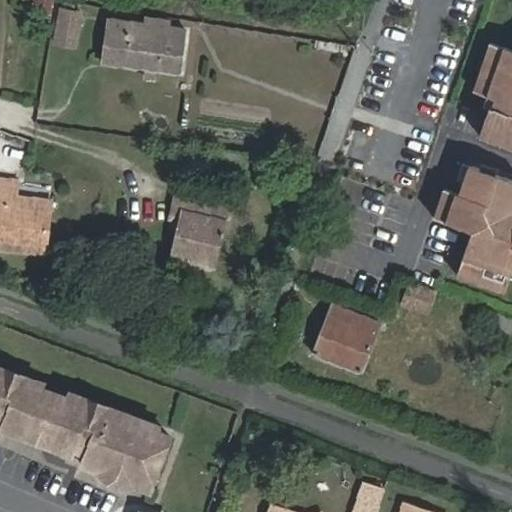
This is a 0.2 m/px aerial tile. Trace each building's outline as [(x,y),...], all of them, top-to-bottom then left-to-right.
[(348,18),(351,1),(344,0),(321,0),(319,13),(348,18)] [(82,10),(61,7),(56,38),(77,42),(82,10)] [(180,71),(186,29),(110,19),(104,61),(180,71)] [(511,48),(486,39),(470,86),(497,95),(494,106),(489,105),(479,134),(511,145),(511,48)] [(217,178),(258,184),(262,156),(221,150),(217,178)] [(444,188),(434,217),(470,231),(456,274),(504,292),(510,274),(511,275),(511,180),(469,166),(458,193),(444,188)] [(0,246),(45,252),(51,205),(16,200),(18,182),(0,179),(0,246)] [(217,267),(229,209),(176,197),(172,218),(182,220),(174,258),(217,267)] [(431,304),(435,292),(412,283),(407,296),(431,304)] [(361,370),(380,321),(334,303),(315,352),(361,370)] [(511,331),(511,316),(493,310),(489,323),(511,331)] [(171,427),(0,362),(0,417),(25,427),(34,427),(51,433),(49,436),(85,450),(83,455),(99,460),(110,471),(119,474),(135,474),(151,480),(171,427)] [(376,511),(384,489),(365,483),(355,511),(376,511)] [(177,511),(143,503),(141,511),(177,511)] [(306,511),(281,503),(277,511),(306,511)]
